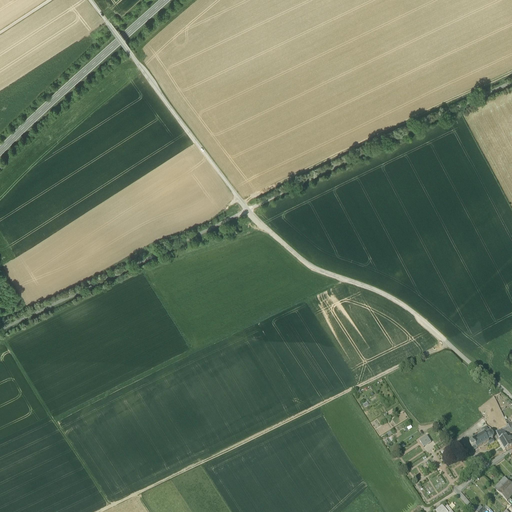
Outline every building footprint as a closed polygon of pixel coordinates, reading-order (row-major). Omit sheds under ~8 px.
[(487,427),(481,430),(483,434),(485,433),(485,435),(490,433),(487,427)] [(490,433),(485,435),(485,433),(483,434),(473,440),(473,442),(476,446),(477,448),(489,442),(489,441),(493,439),(494,439),(494,436),(493,433),(490,432),(490,433)] [(503,434),(498,436),(500,440),(499,440),(505,451),(511,446),(511,445),(505,433),(503,434)] [(427,436),(419,441),(424,448),(432,443),(428,438),(427,436)] [(501,488),(497,492),(505,500),(509,497),(508,496),(501,488)]
